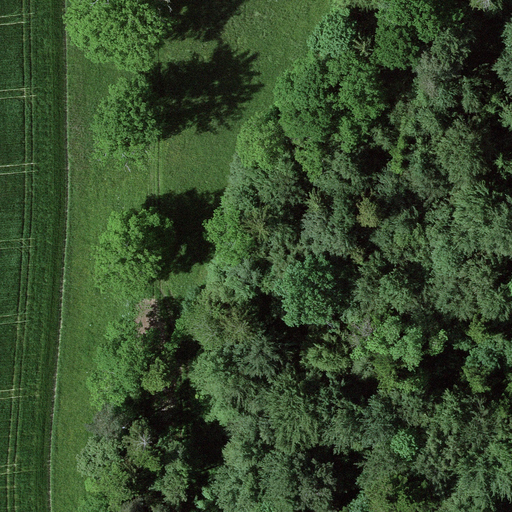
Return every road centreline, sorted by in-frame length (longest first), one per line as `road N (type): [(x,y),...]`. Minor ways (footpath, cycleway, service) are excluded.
road 1 (track): [(511,379),(375,314),(182,333),(201,462),(242,511)]
road 2 (track): [(182,333),(166,283),(149,103),(151,0)]
